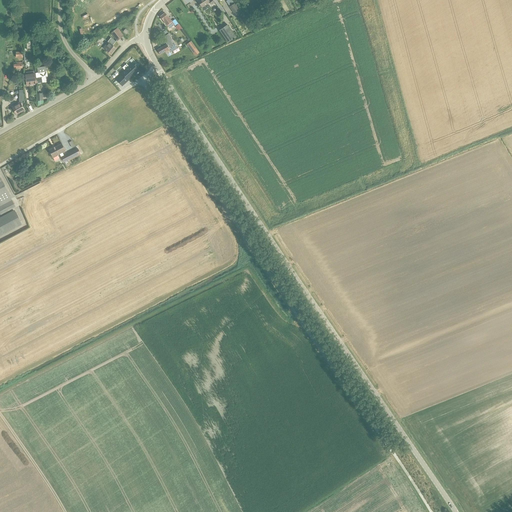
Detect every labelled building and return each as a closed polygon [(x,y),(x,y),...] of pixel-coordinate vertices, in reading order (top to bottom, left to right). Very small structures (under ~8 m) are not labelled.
[(230,7),(234,13),(239,10),(235,3),(230,7)] [(160,17),(166,25),(171,21),(165,13),(160,17)] [(219,30),(228,42),(236,36),(228,24),(219,30)] [(116,29),(111,32),(117,41),(122,37),(116,29)] [(160,48),(157,50),(160,54),(166,51),(167,52),(170,50),(171,52),(177,49),(169,34),(162,37),(166,45),(160,48)] [(115,48),(108,42),(103,48),(110,54),(115,48)] [(122,74),(117,79),(122,86),(123,86),(122,85),(139,71),(138,69),(139,68),(135,63),(133,64),(132,63),(121,73),(122,74)] [(36,74),(36,79),(37,83),(37,84),(43,83),(43,82),(46,82),(45,77),(48,77),(46,66),(38,68),(38,73),(36,74)] [(27,84),(37,83),(36,79),(35,72),(27,73),(27,74),(26,74),(27,84)] [(24,94),(23,94),(23,90),(19,90),(19,104),(12,107),(16,114),(24,110),(22,106),(23,105),(22,102),(24,102),(24,94)] [(62,143),(49,150),(53,158),(58,156),(57,155),(60,154),(64,162),(65,162),(66,164),(68,163),(67,161),(70,159),(70,160),(81,154),(78,148),(64,155),(63,153),(66,151),(62,143)] [(0,213),(1,215),(16,207),(7,191),(0,176),(0,213)] [(0,236),(22,225),(15,210),(0,217),(0,236)]
